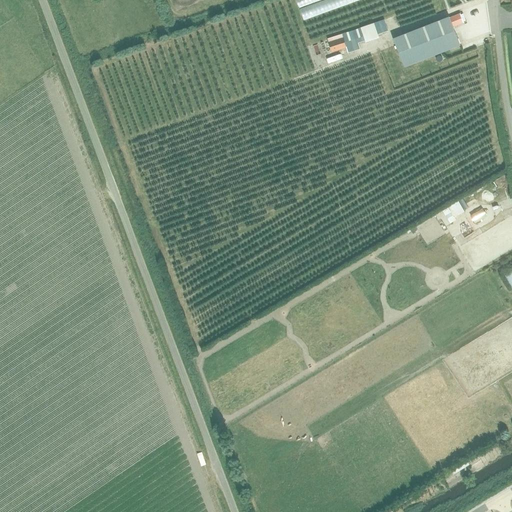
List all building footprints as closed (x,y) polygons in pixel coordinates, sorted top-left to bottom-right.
[(294,0),(296,6),(297,6),(300,16),(351,0),(294,0)] [(456,16),(451,18),(454,26),(459,24),(463,23),(460,15),(456,16)] [(405,35),(394,39),(403,66),(415,62),(461,45),(454,26),(451,18),(405,35)] [(383,20),(327,39),(332,52),(346,47),(347,51),(348,53),(360,49),(359,47),(357,43),(366,40),(367,42),(378,38),(377,35),(387,31),(383,20)] [(449,208),(443,211),(451,223),(456,220),(455,217),(464,212),(458,201),(448,207),(449,208)] [(482,209),(472,215),(476,223),(487,217),(482,209)] [(511,271),(511,270),(500,275),(506,288),(511,285),(511,271)] [(468,460),(451,470),(454,474),(470,464),(468,460)]
